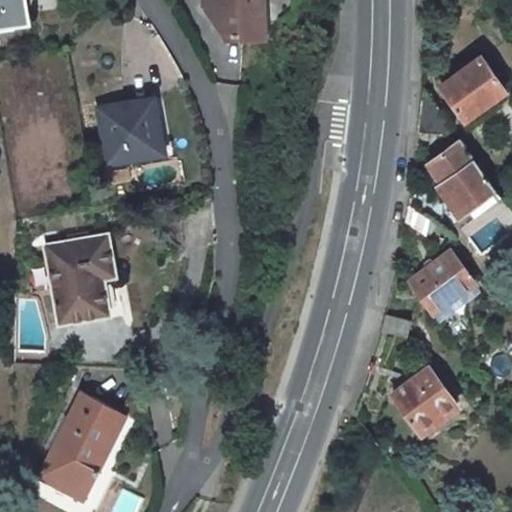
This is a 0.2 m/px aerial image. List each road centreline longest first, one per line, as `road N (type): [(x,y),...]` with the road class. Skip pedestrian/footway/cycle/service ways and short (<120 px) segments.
road 1 (secondary): [(291,511),(350,350),(382,213),(400,0)]
road 2 (secondary): [(362,33),(344,205),(299,383),(246,511)]
road 3 (residential): [(150,0),(206,94),(225,192),(224,270),(187,474)]
road 4 (residential): [(362,33),(223,427),(187,474)]
